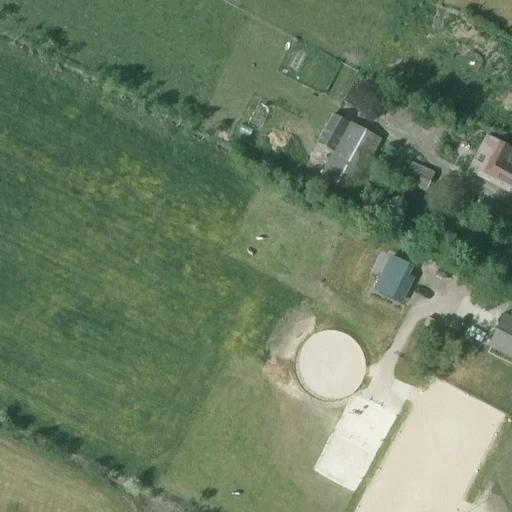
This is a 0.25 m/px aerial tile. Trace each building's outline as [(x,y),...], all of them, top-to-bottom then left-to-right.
[(334,152),(321,177),(351,194),(381,141),(349,123),(332,114),(317,143),(334,152)] [(511,162),(506,160),(511,149),(495,141),(476,177),(511,194),(511,191),(511,162)] [(424,191),(433,172),(411,163),(403,182),(424,191)] [(413,267),(391,256),(377,283),(383,286),(380,294),(402,304),(414,278),(409,276),(413,267)] [(487,346),(511,357),(511,318),(503,314),(487,346)]
